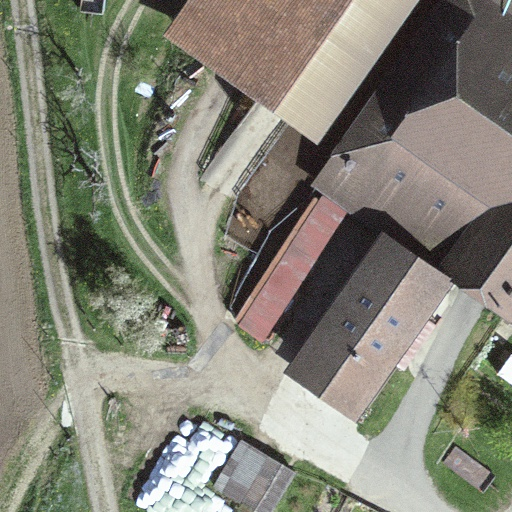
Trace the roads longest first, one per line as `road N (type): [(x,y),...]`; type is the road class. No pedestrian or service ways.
road 1 (track): [(16,0),(57,286),(81,384)]
road 2 (track): [(81,384),(147,373),(228,391),(431,511)]
road 3 (track): [(207,309),(144,246),(116,187),(107,83),(138,0)]
road 4 (track): [(216,86),(186,165),(228,391)]
road 5 (track): [(470,304),(386,481)]
road 6 (track): [(5,511),(81,384)]
road 7 (track): [(81,384),(104,511)]
